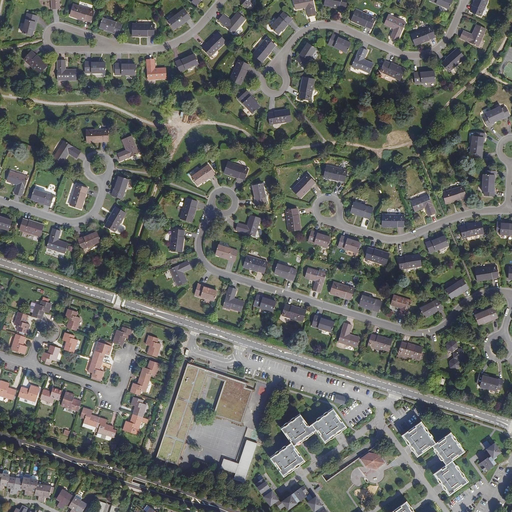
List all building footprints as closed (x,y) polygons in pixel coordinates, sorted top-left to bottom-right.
[(45,0),(51,0),(52,9),(60,9),(59,0),(40,0),(41,0),(45,0)] [(316,15),(313,0),(294,0),(296,9),(307,7),(308,17),(316,15)] [(325,0),(325,4),(346,9),(347,0),(325,0)] [(430,0),(430,1),(449,9),(452,0),(430,0)] [(488,0),(475,0),(471,11),(481,16),(488,0)] [(70,15),(91,22),(95,12),(74,5),(70,15)] [(178,27),(191,18),(184,9),(168,21),(174,30),(178,27)] [(352,20),(371,29),(376,18),(356,10),(352,20)] [(279,35),(282,31),(292,19),(284,12),(271,28),(279,35)] [(32,36),(34,31),(37,16),(28,13),(22,33),(32,36)] [(218,21),(234,33),(246,19),(238,13),(231,21),(224,15),(218,21)] [(391,37),(398,41),(406,22),(389,15),(384,24),(395,29),(391,37)] [(105,29),(119,34),(122,24),(104,18),(100,28),(105,29)] [(191,19),(191,18),(178,27),(179,28),(191,19)] [(292,19),(282,31),(283,32),(293,20),(292,19)] [(133,24),(133,35),(154,36),(155,25),(133,24)] [(460,38),(478,46),(486,29),(477,25),(472,35),(464,31),(460,38)] [(415,45),(435,37),(431,27),(411,34),(415,45)] [(226,42),(219,33),(203,48),(211,57),(226,42)] [(351,43),(347,41),(333,35),(328,44),(347,53),(351,43)] [(276,45),(267,38),(253,54),(262,62),(276,45)] [(308,44),(305,47),(297,60),(305,66),(316,49),(308,44)] [(297,60),(305,47),(304,47),(296,60),(297,60)] [(367,51),(361,47),(352,65),(369,73),(373,64),(364,59),(367,51)] [(442,63),(449,72),(465,58),(458,49),(442,63)] [(40,74),(48,66),(32,51),(24,60),(40,74)] [(194,54),(190,56),(176,63),(180,72),(199,64),(194,54)] [(147,60),(148,80),(167,79),(166,68),(155,69),(154,59),(147,60)] [(77,70),(66,70),(66,60),(58,60),(58,80),(66,80),(77,80),(77,70)] [(240,60),(230,79),(240,84),(250,65),(240,60)] [(405,70),(385,61),(380,72),(400,80),(405,70)] [(105,63),(101,63),(85,63),(85,73),(105,73),(105,63)] [(136,65),(131,65),(115,65),(115,75),(136,75),(136,65)] [(434,71),(430,72),(414,73),(415,84),(435,81),(434,71)] [(315,80),(304,77),(300,98),(311,101),(315,80)] [(246,92),(257,103),(258,102),(247,91),(246,92)] [(260,106),(257,103),(246,92),(239,98),(252,113),(260,106)] [(501,106),(493,110),(498,120),(505,117),(506,117),(509,115),(505,107),(502,108),(501,106)] [(290,110),(268,113),(270,125),(292,121),(290,110)] [(498,120),(493,110),(485,114),(486,116),(483,117),(487,126),(491,124),(490,124),(498,120)] [(108,141),(108,130),(87,131),(87,142),(108,141)] [(472,145),(483,146),(484,138),(485,138),(485,134),(475,132),(475,136),(473,136),(472,145)] [(139,153),(132,136),(122,140),(127,150),(118,154),(121,161),(139,153)] [(81,152),(65,141),(54,157),(63,162),(69,153),(77,159),(81,152)] [(482,154),(483,146),(472,145),(470,153),(473,153),(472,157),(482,158),(482,154)] [(249,169),(228,162),(224,173),(245,180),(249,169)] [(198,185),(202,182),(214,172),(207,164),(191,177),(198,185)] [(324,177),(345,182),(347,170),(327,165),(324,177)] [(483,183),(494,184),(494,176),(495,176),(496,171),(486,171),(486,175),(483,175),(483,183)] [(28,177),(10,172),(7,181),(18,185),(15,194),(22,196),(28,177)] [(214,172),(202,182),(202,184),(215,173),(214,172)] [(315,183),(307,175),(292,190),(300,198),(315,183)] [(118,181),(113,196),(122,199),(129,180),(119,177),(118,181)] [(493,192),(494,184),(483,183),(482,191),(484,191),(484,195),(494,196),(494,192),(493,192)] [(254,190),(257,205),(267,204),(263,184),(253,186),(254,190)] [(88,188),(77,185),(70,205),(81,209),(88,188)] [(442,193),(445,203),(466,197),(463,186),(442,193)] [(36,201),(51,206),(54,196),(35,189),(31,199),(36,201)] [(425,207),(429,216),(436,213),(428,195),(411,202),(415,211),(425,207)] [(198,202),(186,198),(180,219),(191,222),(198,202)] [(351,212),(355,214),(370,218),(373,208),(354,202),(351,212)] [(126,214),(117,208),(105,226),(115,232),(126,214)] [(300,230),(297,208),(286,210),(289,231),(300,230)] [(238,223),(236,230),(255,236),(261,219),(251,215),(247,226),(238,223)] [(383,215),(382,226),(404,227),(404,215),(383,215)] [(8,219),(0,216),(0,227),(9,231),(12,221),(8,219)] [(44,226),(24,219),(20,230),(40,237),(44,226)] [(460,227),(463,238),(484,233),(481,222),(460,227)] [(508,235),(509,224),(501,223),(501,222),(497,222),(496,232),(500,232),(500,234),(508,235)] [(60,231),(53,229),(47,248),(65,254),(68,244),(58,240),(60,231)] [(184,231),(173,229),(170,250),(181,252),(184,231)] [(97,232),(93,234),(79,240),(83,249),(101,241),(97,232)] [(331,238),(326,236),(311,232),(308,241),(328,247),(331,238)] [(445,236),(440,238),(426,244),(430,253),(449,245),(445,236)] [(361,243),(356,242),(341,237),(338,247),(358,253),(361,243)] [(220,256),(235,261),(238,251),(219,245),(216,255),(220,256)] [(389,254),(369,248),(365,259),(386,265),(389,254)] [(400,269),(421,266),(420,255),(398,258),(400,269)] [(268,262),(247,256),(244,267),(264,273),(268,262)] [(191,268),(188,261),(170,270),(178,287),(187,282),(183,272),(191,268)] [(279,275),(294,280),(297,270),(278,264),(275,274),(279,275)] [(499,277),(497,266),(476,270),(477,281),(499,277)] [(308,268),(305,278),(316,281),(313,290),(320,292),(326,273),(308,268)] [(455,296),(468,288),(463,279),(446,290),(451,298),(455,296)] [(330,293),(351,299),(354,288),(334,282),(330,293)] [(217,291),(213,290),(198,285),(195,295),(214,301),(217,291)] [(237,290),(229,287),(223,306),(241,312),(244,302),(234,299),(237,290)] [(469,289),(468,288),(455,296),(456,297),(469,289)] [(364,306),(379,311),(382,301),(363,295),(360,305),(364,306)] [(401,308),(398,317),(405,320),(412,301),(394,295),(391,305),(401,308)] [(272,300),(257,296),(254,306),(273,311),(276,301),(272,300)] [(429,315),(443,308),(438,299),(420,308),(425,318),(429,315)] [(49,313),(52,304),(42,301),(41,305),(31,302),(28,312),(33,313),(32,316),(42,319),(44,311),(49,313)] [(306,311),(285,305),(282,316),(303,322),(306,311)] [(479,324),(483,323),(497,317),(493,307),(475,315),(479,324)] [(443,309),(443,308),(429,315),(429,316),(443,309)] [(77,312),(68,309),(65,318),(69,320),(67,328),(76,331),(80,318),(76,317),(77,312)] [(28,315),(18,312),(15,325),(19,326),(17,330),(20,331),(24,333),(27,334),(30,325),(25,323),(28,315)] [(329,321),(315,316),(312,326),(331,332),(334,322),(329,321)] [(352,325),(344,323),(338,342),(356,347),(359,338),(349,334),(352,325)] [(129,339),(132,330),(129,329),(130,326),(127,325),(126,328),(123,327),(122,331),(117,330),(113,343),(122,346),(124,342),(125,338),(129,339)] [(75,336),(65,333),(63,340),(67,342),(64,350),(74,353),(78,340),(74,339),(75,336)] [(15,351),(24,354),(27,347),(23,345),(25,337),(16,334),(12,347),(16,348),(15,351)] [(371,334),(368,345),(389,351),(392,340),(371,334)] [(147,354),(157,357),(161,344),(157,343),(158,339),(149,336),(146,344),(150,346),(147,354)] [(450,367),(456,370),(461,366),(460,359),(464,356),(463,350),(458,348),(457,342),(451,340),(446,344),(447,350),(453,352),(454,358),(449,361),(450,367)] [(422,349),(402,342),(399,353),(419,359),(422,349)] [(109,355),(112,346),(103,343),(101,348),(97,346),(93,359),(102,362),(105,354),(109,355)] [(41,360),(51,363),(52,360),(56,361),(60,348),(51,345),(48,353),(44,352),(41,360)] [(91,379),(101,382),(104,372),(99,370),(102,362),(93,359),(89,372),(93,373),(91,379)] [(140,376),(150,379),(151,375),(156,376),(160,364),(150,361),(147,369),(143,367),(140,376)] [(207,375),(209,370),(209,369),(187,362),(186,364),(188,364),(184,377),(182,376),(182,378),(183,379),(182,381),(181,380),(180,382),(182,383),(171,416),(169,415),(162,436),(164,437),(157,457),(155,457),(155,459),(178,467),(179,465),(177,464),(184,444),(185,444),(186,442),(185,441),(189,429),(191,429),(192,425),(191,425),(201,394),(202,394),(203,392),(202,392),(203,388),(204,388),(205,386),(204,385),(207,375)] [(246,383),(209,370),(207,375),(225,381),(245,388),(246,383)] [(480,387),(488,389),(491,378),(483,376),(483,375),(479,374),(477,384),(481,385),(480,387)] [(145,392),(150,379),(140,376),(138,384),(134,383),(130,392),(135,394),(140,395),(141,391),(145,392)] [(491,378),(488,389),(497,391),(497,389),(501,389),(503,380),(499,379),(499,380),(497,379),(491,378)] [(1,381),(0,382),(0,390),(2,392),(1,395),(13,400),(16,390),(8,388),(9,383),(1,381)] [(247,382),(246,383),(245,388),(225,381),(214,414),(212,414),(212,416),(222,419),(222,418),(233,421),(232,422),(242,426),(243,424),(242,423),(253,391),(254,391),(255,389),(247,387),(249,382),(247,382)] [(20,392),(19,396),(36,402),(40,388),(31,385),(29,389),(22,387),(20,392)] [(55,399),(59,400),(62,391),(53,388),(52,392),(44,389),(41,399),(53,403),(55,399)] [(61,405),(79,411),(80,407),(82,402),(73,399),(75,395),(66,392),(61,405)] [(142,403),(144,397),(140,395),(135,394),(132,405),(136,406),(133,414),(143,417),(147,405),(142,403)] [(348,405),(349,397),(336,394),(334,402),(348,405)] [(353,401),(341,412),(351,427),(353,426),(372,413),(366,406),(364,405),(353,401)] [(84,423),(96,427),(99,417),(91,415),(93,411),(83,408),(80,417),(85,419),(84,423)] [(317,421),(333,409),(333,408),(316,420),(317,421)] [(346,426),(333,409),(317,421),(309,426),(300,415),(281,428),(292,443),(287,446),(270,458),(283,475),(292,469),(291,467),(298,462),(299,464),(305,460),(294,446),(297,444),(299,443),(296,438),(298,437),(299,439),(303,437),(304,439),(308,436),(313,432),(316,430),(325,442),(334,435),(332,433),(339,428),(341,430),(346,426)] [(141,421),(144,421),(145,418),(143,417),(133,414),(131,422),(126,421),(123,430),(138,435),(139,430),(138,430),(141,421)] [(281,428),(300,415),(300,414),(281,427),(281,428)] [(113,430),(114,427),(106,424),(107,420),(99,417),(96,427),(99,428),(98,432),(110,436),(114,437),(116,431),(113,430)] [(421,421),(420,422),(432,438),(433,437),(421,421)] [(446,465),(435,473),(441,482),(443,481),(448,488),(446,489),(450,495),(468,482),(456,466),(452,461),(464,452),(455,440),(450,433),(436,443),(432,438),(420,422),(403,435),(409,444),(411,443),(416,449),(414,451),(418,456),(432,446),(434,449),(437,453),(439,451),(444,458),(442,459),(446,465)] [(325,442),(325,443),(347,427),(346,426),(341,430),(339,428),(332,433),(334,435),(325,442)] [(109,440),(110,436),(98,432),(97,436),(109,440)] [(402,436),(417,457),(418,456),(414,451),(416,449),(411,443),(409,444),(403,435),(402,436)] [(455,440),(464,452),(465,451),(456,439),(455,440)] [(236,464),(236,463),(224,459),(221,468),(236,473),(234,479),(244,482),(257,444),(247,440),(242,455),(243,456),(242,458),(241,458),(239,464),(238,465),(236,464)] [(498,441),(487,449),(492,455),(479,464),(485,473),(500,463),(496,458),(505,452),(498,441)] [(270,458),(287,446),(286,445),(270,457),(270,458)] [(348,511),(398,476),(376,446),(326,481),(348,511)] [(439,451),(437,453),(434,449),(442,460),(442,459),(444,458),(439,451)] [(284,476),(305,461),(305,460),(299,464),(298,462),(291,467),(292,469),(283,475),(284,476)] [(469,481),(457,465),(456,466),(468,482),(469,481)] [(446,489),(448,488),(443,481),(441,482),(435,473),(433,474),(449,495),(450,495),(446,489)] [(8,486),(9,477),(10,475),(3,474),(0,487),(0,489),(3,490),(4,485),(8,486)] [(24,475),(24,478),(23,480),(22,488),(26,489),(25,494),(28,495),(31,479),(31,476),(31,475),(25,474),(24,475)] [(36,491),(37,484),(38,478),(38,476),(33,476),(31,476),(31,479),(28,495),(31,495),(32,490),(36,491)] [(257,482),(270,507),(281,501),(267,476),(257,482)] [(14,493),(16,478),(9,477),(8,486),(7,487),(11,488),(10,493),(13,494),(14,493)] [(22,488),(23,480),(16,478),(14,493),(17,493),(17,489),(21,490),(22,488)] [(44,486),(37,484),(36,491),(35,494),(39,495),(39,496),(38,501),(41,501),(44,486)] [(54,487),(44,486),(41,501),(44,502),(45,496),(50,497),(50,493),(53,494),(54,487)] [(57,505),(60,507),(68,494),(62,490),(57,499),(60,501),(57,505)] [(68,494),(60,507),(63,509),(66,504),(69,506),(75,497),(68,494)] [(75,497),(69,506),(72,508),(69,511),(73,511),(81,501),(75,497)] [(81,501),(73,511),(77,511),(78,511),(82,511),(87,505),(81,501)] [(99,501),(94,511),(103,511),(106,503),(99,501)] [(112,505),(109,511),(118,511),(120,508),(119,508),(121,503),(114,501),(113,506),(112,505)] [(410,511),(408,508),(410,507),(406,502),(391,511),(410,511)]
